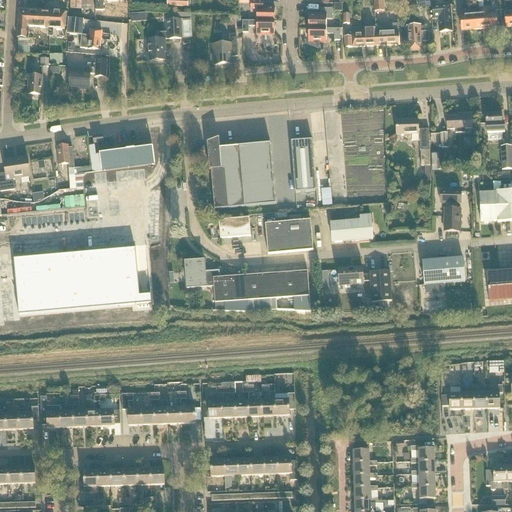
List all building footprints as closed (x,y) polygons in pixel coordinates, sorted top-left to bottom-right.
[(91,10),(91,0),(70,0),(70,10),(91,10)] [(95,0),(95,11),(103,11),(103,0),(95,0)] [(373,0),(374,13),(384,12),(382,0),(373,0)] [(418,0),(419,9),(431,8),(430,0),(418,0)] [(482,2),(481,0),(474,0),(475,3),(478,2),(479,15),(460,17),(461,31),(485,29),(483,2),(482,2)] [(489,14),(488,9),(491,9),(490,0),(481,0),(482,2),(483,2),(485,29),(497,28),(496,14),(489,14)] [(503,11),(503,14),(505,28),(511,26),(511,0),(511,1),(511,0),(504,0),(505,11),(503,11)] [(274,22),(274,8),(263,8),(263,2),(251,1),(250,14),(257,14),(257,22),(274,22)] [(452,32),(450,10),(449,5),(432,7),(433,21),(438,20),(439,33),(452,32)] [(320,15),(308,15),(308,29),(326,29),(326,20),(332,20),(332,9),(320,9),(320,15)] [(26,39),(26,28),(48,29),(49,12),(26,11),(18,11),(17,39),(26,39)] [(53,29),(64,30),(65,24),(66,24),(66,17),(67,13),(49,12),(48,29),(48,37),(52,37),(53,29)] [(69,20),(67,34),(82,36),(84,21),(69,20)] [(167,33),(159,34),(159,40),(147,41),(148,54),(150,54),(150,62),(164,61),(164,53),(165,53),(165,40),(182,39),(181,20),(167,21),(167,33)] [(242,33),(248,33),(249,27),(256,27),(256,36),(274,36),(274,22),(257,22),(242,21),(242,29),(242,33)] [(398,25),(386,26),(387,46),(399,46),(398,35),(398,25)] [(374,29),(375,47),(387,46),(386,26),(375,26),(375,29),(374,29)] [(425,27),(420,27),(420,26),(406,27),(407,35),(398,35),(399,46),(399,45),(408,44),(408,52),(421,51),(421,43),(428,42),(428,32),(425,32),(425,27)] [(308,43),(326,43),(326,35),(334,35),(334,41),(340,41),(340,29),(326,29),(308,29),(308,43)] [(363,47),(375,47),(374,29),(363,30),(363,47)] [(363,47),(363,30),(350,31),(351,33),(344,34),(345,48),(363,47)] [(100,51),(102,32),(91,31),(90,37),(82,36),(80,49),(88,50),(100,51)] [(215,55),(215,66),(232,65),(231,58),(238,57),(236,34),(229,35),(230,45),(211,46),(212,55),(215,55)] [(51,65),(63,65),(63,57),(54,56),(54,39),(49,39),(51,65)] [(19,42),(18,54),(30,54),(31,42),(19,42)] [(49,58),(41,57),(40,69),(49,69),(49,58)] [(90,90),(90,75),(95,75),(95,78),(106,78),(107,62),(96,62),(96,65),(88,65),(87,74),(70,74),(70,89),(90,90)] [(28,76),(27,96),(42,96),(43,77),(28,76)] [(464,115),(464,117),(446,117),(447,131),(455,130),(455,134),(464,134),(464,130),(472,129),(472,114),(464,115)] [(486,134),(504,134),(503,125),(501,125),(500,115),(485,115),(486,134)] [(429,130),(418,130),(418,120),(396,121),(396,136),(411,135),(412,142),(419,142),(420,167),(429,167),(429,130)] [(440,134),(441,149),(448,148),(448,134),(440,134)] [(270,145),(239,147),(219,149),(219,139),(207,143),(209,170),(210,170),(214,210),(275,205),(270,145)] [(295,193),(315,191),(311,141),(290,142),(295,193)] [(73,169),(75,169),(72,149),(69,149),(69,146),(57,148),(59,165),(68,164),(70,179),(75,179),(73,169)] [(500,148),(502,171),(511,170),(511,155),(511,148),(500,148)] [(153,149),(100,155),(102,172),(155,167),(153,149)] [(30,177),(27,158),(3,162),(5,174),(0,174),(0,192),(15,190),(13,180),(30,177)] [(445,210),(444,232),(460,233),(461,207),(452,207),(452,204),(461,204),(461,192),(441,192),(441,204),(446,204),(446,210),(445,210)] [(480,195),(481,224),(498,223),(498,224),(511,223),(511,192),(497,193),(497,194),(480,195)] [(43,194),(33,196),(34,205),(45,201),(43,194)] [(331,224),(333,244),(373,241),(371,217),(361,218),(361,222),(331,224)] [(249,219),(219,221),(221,240),(251,237),(249,219)] [(268,256),(291,253),(313,251),(310,221),(265,226),(268,256)] [(135,254),(17,265),(21,315),(153,303),(152,291),(138,292),(135,254)] [(465,284),(463,260),(423,263),(425,287),(465,284)] [(204,262),(185,263),(187,290),(213,288),(212,279),(219,279),(218,272),(204,273),(204,262)] [(339,270),(340,286),(364,285),(363,283),(363,269),(339,270)] [(487,275),(489,302),(511,300),(511,272),(490,274),(488,274),(487,275)] [(219,279),(212,279),(213,288),(215,315),(250,316),(278,314),(277,300),(309,297),(307,273),(219,279)] [(370,274),(370,276),(363,276),(363,283),(371,283),(372,304),(392,303),(390,273),(370,274)] [(503,374),(503,362),(489,362),(489,369),(498,369),(498,374),(503,374)] [(247,393),(247,384),(247,377),(234,377),(234,384),(235,394),(247,393)] [(211,390),(216,390),(216,394),(222,394),(222,384),(211,384),(211,390)] [(222,384),(222,394),(227,394),(235,394),(234,384),(222,384)] [(449,411),(462,411),(462,395),(464,394),(464,387),(459,387),(459,395),(448,395),(448,406),(449,411)] [(462,411),(475,410),(474,394),(477,394),(477,387),(472,387),(472,394),(464,394),(462,395),(462,411)] [(474,394),(475,410),(487,410),(487,394),(489,394),(489,387),(485,387),(485,394),(477,394),(474,394)] [(487,394),(487,410),(499,410),(498,394),(502,394),(502,387),(497,387),(497,394),(489,394),(487,394)] [(222,403),(222,394),(217,395),(217,403),(209,403),(210,419),(223,419),(222,403)] [(289,416),(289,411),(295,410),(294,395),(288,395),(288,400),(275,401),(276,417),(289,416)] [(47,397),(41,397),(42,425),(48,425),(48,429),(61,429),(60,413),(47,413),(47,397)] [(168,425),(181,424),(181,408),(181,400),(175,400),(176,408),(168,408),(168,425)] [(262,401),(249,402),(249,418),(263,417),(262,401)] [(262,401),(263,417),(276,417),(275,401),(262,401)] [(155,425),(168,425),(168,408),(168,402),(162,402),(162,409),(154,409),(155,425)] [(223,419),(236,418),(236,402),(222,403),(223,419)] [(236,402),(236,418),(249,418),(249,402),(236,402)] [(100,411),(100,403),(94,403),(94,412),(87,412),(88,428),(101,427),(100,411)] [(28,408),(26,414),(19,414),(19,430),(33,429),(32,421),(39,421),(39,407),(32,408),(28,408)] [(181,408),(181,424),(195,424),(194,408),(181,408)] [(128,426),(142,425),(141,409),(128,410),(128,426)] [(142,425),(155,425),(154,409),(141,409),(142,425)] [(100,411),(101,427),(114,427),(114,411),(100,411)] [(60,413),(61,429),(74,428),(74,412),(60,413)] [(87,412),(74,412),(74,428),(88,428),(87,412)] [(6,430),(19,430),(19,414),(6,415),(6,430)] [(353,444),(353,465),(369,465),(369,467),(376,467),(376,463),(369,463),(369,452),(366,452),(366,444),(353,444)] [(418,452),(418,460),(419,463),(434,463),(434,450),(418,450),(417,447),(410,447),(410,452),(418,452)] [(291,465),(290,459),(277,460),(278,476),(291,475),(291,482),(298,482),(297,465),(291,465)] [(251,461),(252,477),(265,476),(264,460),(251,461)] [(264,460),(265,476),(278,476),(277,460),(264,460)] [(419,463),(418,460),(411,460),(411,465),(418,465),(418,472),(419,472),(419,475),(435,475),(434,463),(419,463)] [(238,461),(225,462),(225,478),(225,490),(230,489),(232,487),(233,477),(238,477),(238,461)] [(238,477),(252,477),(251,461),(238,461),(238,477)] [(212,478),(225,478),(225,462),(211,462),(212,478)] [(369,465),(353,465),(354,478),(370,477),(370,480),(377,479),(377,475),(369,475),(369,467),(369,465)] [(507,484),(511,483),(511,467),(506,468),(506,484),(503,484),(503,491),(507,491),(507,484)] [(21,469),(21,485),(35,484),(34,468),(21,469)] [(485,472),(486,486),(491,486),(491,492),(495,492),(495,484),(503,484),(506,484),(506,468),(493,468),(493,472),(485,472)] [(0,485),(8,485),(8,469),(0,469),(0,485)] [(8,485),(21,485),(21,469),(8,469),(8,485)] [(163,470),(150,471),(151,487),(163,486),(163,470)] [(111,488),(125,488),(124,471),(111,472),(111,488)] [(125,488),(138,487),(137,471),(124,471),(125,488)] [(151,487),(150,471),(137,471),(138,487),(151,487)] [(85,489),(98,488),(98,472),(84,473),(85,489)] [(98,472),(98,488),(111,488),(111,472),(98,472)] [(412,477),(412,485),(419,485),(419,488),(435,487),(435,475),(419,475),(419,472),(418,472),(412,473),(412,477)] [(370,477),(354,478),(354,490),(370,490),(370,492),(377,492),(377,487),(370,488),(370,480),(370,477)] [(435,500),(435,487),(419,488),(419,485),(412,485),(412,490),(419,489),(419,500),(435,500)] [(370,490),(354,490),(354,503),(370,502),(370,505),(377,504),(377,500),(370,500),(370,492),(370,490)] [(491,498),(491,507),(505,507),(505,498),(491,498)] [(370,502),(354,503),(354,511),(370,511),(370,505),(370,502)]
